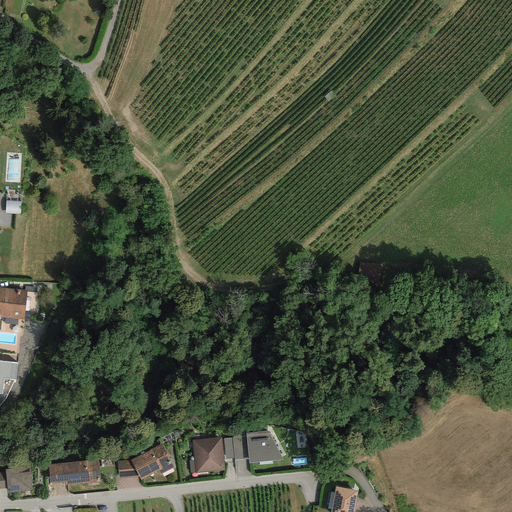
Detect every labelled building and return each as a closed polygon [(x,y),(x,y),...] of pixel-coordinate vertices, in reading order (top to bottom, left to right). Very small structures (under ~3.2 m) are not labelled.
[(21,202),(6,201),(5,214),(20,215),(21,202)] [(380,265),(359,262),(357,281),(378,284),(380,265)] [(27,291),(0,287),(0,317),(24,320),(27,291)] [(17,363),(0,361),(0,393),(2,394),(3,379),(15,380),(17,363)] [(266,430),(246,433),(246,436),(248,458),(249,463),(283,459),(266,430)] [(246,436),(232,438),(234,458),(234,460),(248,458),(246,436)] [(192,440),(194,460),(189,461),(190,474),(195,473),(224,470),(221,437),(192,440)] [(232,438),(223,439),(225,459),(234,458),(232,438)] [(161,444),(130,460),(139,476),(141,480),(159,471),(161,474),(174,468),(161,444)] [(98,459),(48,465),(50,483),(65,481),(66,485),(88,483),(100,482),(98,459)] [(139,476),(130,460),(117,461),(119,478),(139,476)] [(32,490),(29,466),(5,469),(5,472),(7,488),(7,493),(32,490)] [(353,511),(358,491),(335,487),(330,511),(353,511)]
